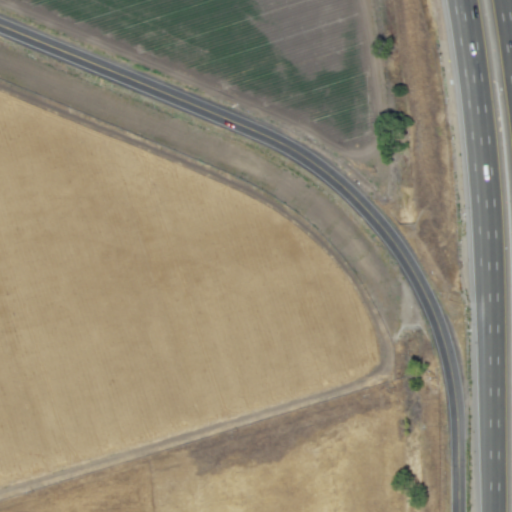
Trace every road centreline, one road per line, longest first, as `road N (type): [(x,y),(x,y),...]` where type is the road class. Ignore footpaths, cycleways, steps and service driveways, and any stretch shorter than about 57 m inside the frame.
road 1 (tertiary): [(0,26),(269,144),(355,201),(427,298),(459,439)]
road 2 (motorway): [(463,0),(487,221),(491,511)]
